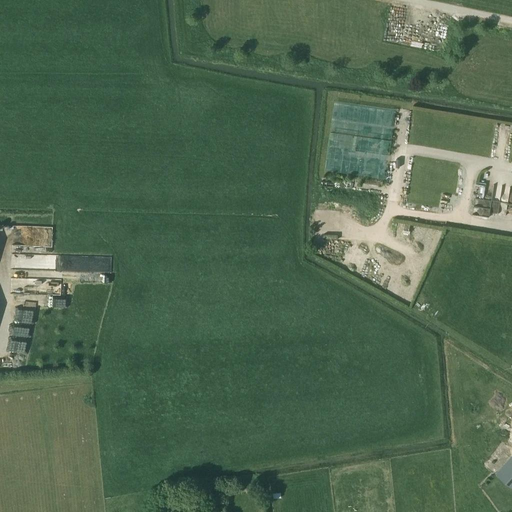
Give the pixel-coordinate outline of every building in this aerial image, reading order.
[(323,129),(393,139),(398,100),(328,90),(323,129)] [(393,139),(323,129),(317,168),(387,178),(393,139)] [(11,267),(10,292),(61,294),(62,276),(56,276),(56,268),(82,269),(83,254),(51,253),(51,246),(13,245),(12,267),(11,267)] [(114,273),(114,258),(95,257),(95,272),(114,273)] [(13,321),(22,321),(21,311),(13,312),(13,321)] [(13,323),(11,336),(20,337),(21,325),(13,323)] [(511,454),(496,472),(511,486),(511,454)]
